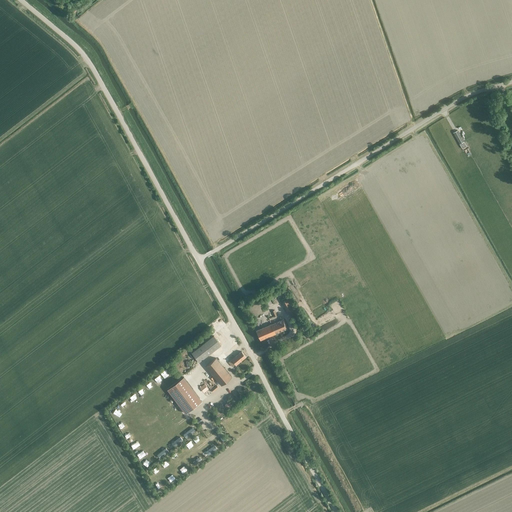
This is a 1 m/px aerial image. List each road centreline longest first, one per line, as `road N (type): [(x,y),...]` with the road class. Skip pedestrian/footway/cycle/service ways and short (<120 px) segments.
road 1 (unclassified): [(197,259),(446,107),(511,81)]
road 2 (unclassified): [(197,259),(86,59),(20,0)]
road 3 (unclassified): [(335,511),(197,259)]
